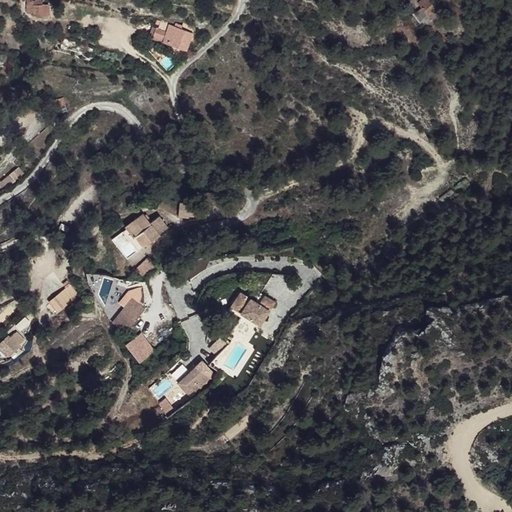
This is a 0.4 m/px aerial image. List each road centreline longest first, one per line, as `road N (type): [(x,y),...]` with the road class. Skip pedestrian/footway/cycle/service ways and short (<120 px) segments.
road 1 (unclassified): [(0,197),(44,166),(70,120),(98,101),(136,115),(173,161),(249,186),(250,208),(203,225),(173,252),(171,267),(198,330)]
road 2 (track): [(254,196),(349,155),(383,116),(421,132),(443,169),(355,247)]
road 3 (track): [(245,0),(174,77),(196,148),(192,168)]
road 4 (track): [(250,208),(318,203),(443,169)]
road 5 (track): [(421,132),(361,72),(335,62),(293,0)]
road 6 (track): [(511,511),(479,492),(461,458),(470,428),(511,409)]
